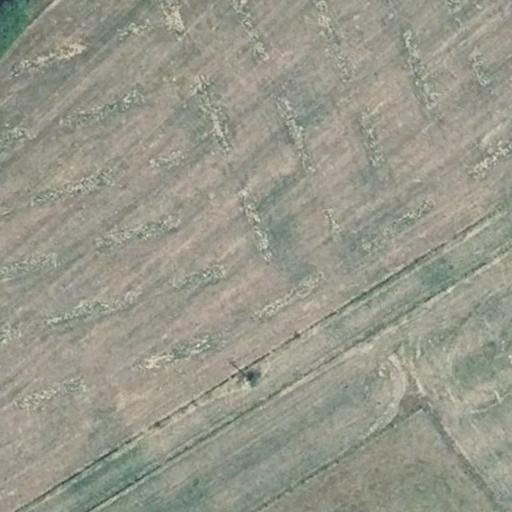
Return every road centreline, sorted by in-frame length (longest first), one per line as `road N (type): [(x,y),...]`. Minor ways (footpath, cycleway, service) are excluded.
road 1 (residential): [(511,13),(385,116),(358,128),(328,115),(252,8)]
road 2 (residential): [(0,219),(84,139),(252,8)]
